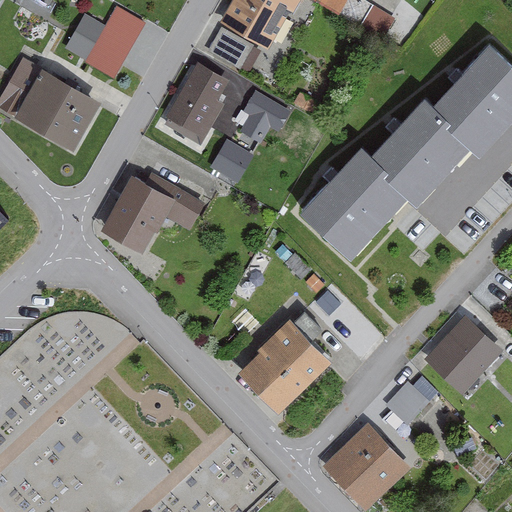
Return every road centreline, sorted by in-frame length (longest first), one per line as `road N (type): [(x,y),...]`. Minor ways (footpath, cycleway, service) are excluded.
road 1 (residential): [(69,231),(296,462)]
road 2 (residential): [(296,462),(511,225)]
road 3 (residential): [(200,0),(69,231)]
